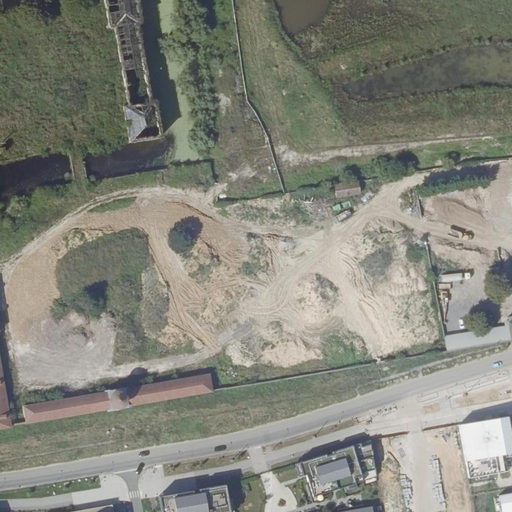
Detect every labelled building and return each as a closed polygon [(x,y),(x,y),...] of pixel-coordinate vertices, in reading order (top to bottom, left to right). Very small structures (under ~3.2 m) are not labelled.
[(121,105),(126,136),(127,142),(158,136),(151,97),(146,98),(132,23),(138,22),(134,0),(102,0),(107,27),(112,27),(126,104),(121,105)] [(359,193),(357,182),(333,186),(336,198),(347,196),(346,194),(359,193)] [(0,366),(0,427),(11,426),(7,407),(0,366)] [(121,407),(211,391),(208,373),(117,389),(20,405),(24,424),(121,407)] [(465,465),(511,457),(511,420),(511,413),(458,421),(465,465)] [(376,469),(371,444),(362,447),(361,443),(332,452),(333,453),(326,455),(326,454),(299,462),(303,475),(307,474),(309,483),(307,483),(311,497),(343,487),(344,493),(356,489),(354,484),(364,480),(362,473),(376,469)] [(376,469),(362,473),(364,480),(377,477),(376,469)] [(223,485),(160,496),(162,511),(222,511),(228,511),(223,485)] [(511,511),(511,498),(500,500),(502,511),(511,511)]
